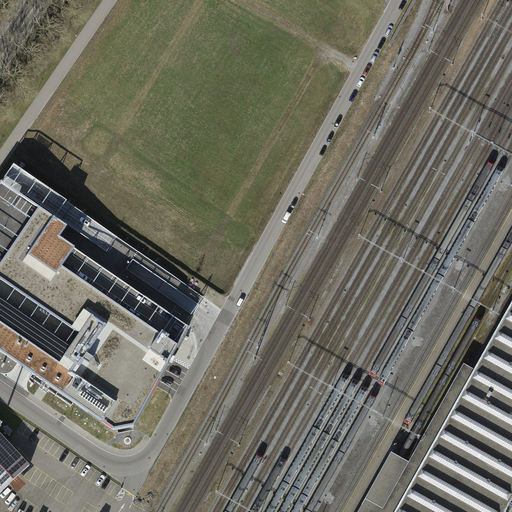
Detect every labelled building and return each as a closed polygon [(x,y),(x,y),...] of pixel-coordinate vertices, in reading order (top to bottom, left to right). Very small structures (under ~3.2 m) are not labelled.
[(37,124),(23,159),(33,162),(43,137),(66,146),(70,137),(37,124)] [(68,229),(1,183),(0,184),(0,351),(47,384),(46,385),(114,431),(135,427),(189,328),(61,240),(68,229)] [(511,511),(511,306),(477,370),(472,367),(465,363),(409,461),(402,458),(392,452),(358,511),(511,511)] [(8,425),(3,429),(8,436),(13,431),(8,425)] [(0,493),(30,466),(0,433),(0,493)]
